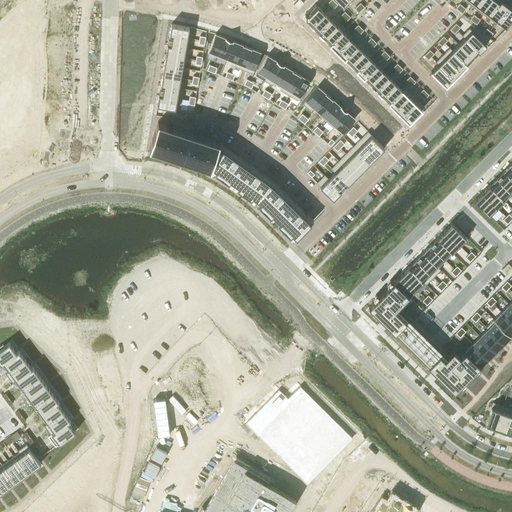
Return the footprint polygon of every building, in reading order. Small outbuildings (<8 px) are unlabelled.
[(477,0),(473,6),(480,12),(489,0),(477,0)] [(489,0),(480,12),(487,17),(500,0),(489,0)] [(501,0),(500,0),(487,17),(495,23),(497,22),(496,21),(508,5),(501,0)] [(305,14),(305,19),(311,25),(323,12),(315,4),(305,13),(305,14)] [(511,8),(508,5),(496,21),(497,22),(504,28),(511,17),(511,8)] [(323,12),(311,25),(317,31),(330,18),(323,12)] [(330,18),(317,31),(323,37),(339,22),(332,15),(330,18)] [(339,22),(323,37),(330,44),(345,28),(339,22)] [(171,23),(169,34),(189,37),(187,37),(189,26),(171,23)] [(469,27),(461,35),(464,37),(479,51),(486,44),(469,27)] [(345,28),(330,44),(337,51),(350,38),(352,35),(345,28)] [(215,33),(207,52),(217,56),(218,54),(217,54),(224,37),(215,33)] [(169,34),(167,44),(188,48),(189,37),(169,34)] [(224,37),(217,54),(218,54),(226,57),(233,40),(224,37)] [(464,37),(458,43),(473,58),(479,51),(464,37)] [(350,38),(337,51),(343,57),(356,44),(350,38)] [(233,40),(226,57),(235,61),(242,44),(233,40)] [(356,44),(343,57),(350,64),(365,48),(359,41),(356,44)] [(452,49),(452,50),(466,64),(473,58),(458,43),(452,49)] [(167,44),(165,54),(186,58),(188,48),(167,44)] [(235,61),(233,65),(242,69),(251,48),(242,44),(235,61)] [(449,47),(442,54),(459,71),(466,64),(452,50),(452,49),(449,47)] [(251,48),(242,69),(252,73),(260,51),(251,48)] [(365,48),(350,64),(356,70),(370,56),(371,56),(372,55),(365,48)] [(165,54),(164,64),(184,68),(186,58),(165,54)] [(442,54),(435,61),(438,64),(438,63),(453,78),(459,71),(442,54)] [(267,55),(257,70),(266,75),(266,76),(276,60),(267,55)] [(370,56),(356,70),(363,77),(377,62),(371,56),(370,56)] [(266,75),(263,79),(272,85),(274,83),(273,83),(284,65),(276,60),(266,76),(266,75)] [(377,62),(363,77),(369,83),(382,70),(383,70),(384,69),(377,62)] [(438,64),(431,70),(446,85),(453,78),(438,63),(438,64)] [(164,64),(162,74),(183,78),(184,68),(164,64)] [(284,65),(273,83),(274,83),(281,87),(292,70),(284,65)] [(281,87),(280,89),(280,90),(288,95),(300,75),(292,70),(281,87)] [(382,70),(369,83),(376,89),(389,76),(383,70),(382,70)] [(162,74),(160,84),(183,88),(183,87),(181,87),(183,78),(162,74)] [(300,75),(288,95),(297,100),(309,80),(300,75)] [(389,76),(376,89),(382,96),(395,83),(389,76)] [(395,83),(382,96),(389,102),(402,89),(401,89),(395,83)] [(160,84),(159,94),(181,98),(183,88),(160,84)] [(317,86),(302,103),(310,110),(313,107),(313,106),(325,92),(317,86)] [(402,89),(389,102),(395,108),(410,93),(404,86),(401,89),(402,89)] [(325,92),(313,106),(313,107),(320,112),(320,113),(332,99),(325,92)] [(410,93),(395,108),(402,115),(417,100),(410,93)] [(159,94),(157,105),(180,109),(181,98),(159,94)] [(320,112),(318,114),(319,114),(326,121),(340,105),(332,99),(320,113),(320,112)] [(417,100),(402,115),(409,122),(424,106),(417,100)] [(340,105),(326,121),(334,127),(335,125),(347,111),(340,105)] [(347,111),(335,125),(342,132),(354,118),(347,111)] [(158,120),(149,147),(196,162),(203,165),(203,164),(210,166),(215,170),(214,171),(228,181),(230,179),(234,183),(238,185),(237,188),(250,197),(252,195),(256,198),(260,201),(258,203),(270,215),(272,213),(279,221),(277,223),(289,235),(292,233),(296,237),(311,222),(270,182),(217,144),(158,125),(159,121),(158,120)] [(367,131),(360,138),(376,155),(384,147),(367,131)] [(360,138),(353,146),(369,162),(376,155),(360,138)] [(340,139),(335,143),(340,147),(344,143),(340,139)] [(353,146),(345,153),(362,169),(369,162),(353,146)] [(345,153),(338,160),(355,176),(362,169),(345,153)] [(338,160),(331,168),(334,171),(347,184),(355,176),(338,160)] [(511,164),(510,163),(503,170),(511,179),(511,164)] [(511,179),(503,170),(496,177),(510,192),(510,191),(511,189),(511,179)] [(328,178),(327,178),(340,191),(347,184),(334,171),(328,178)] [(324,174),(316,182),(333,199),(340,191),(327,178),(328,178),(324,174)] [(496,177),(488,185),(505,201),(511,193),(511,192),(510,191),(510,192),(496,177)] [(488,185),(481,192),(497,208),(505,201),(488,185)] [(481,192),(474,200),(490,216),(497,208),(481,192)] [(451,222),(444,230),(458,244),(458,245),(460,246),(468,238),(451,222)] [(444,230),(437,237),(451,251),(458,245),(458,244),(444,230)] [(437,237),(429,244),(444,259),(451,251),(437,237)] [(429,244),(422,252),(437,266),(444,259),(429,244)] [(422,252),(415,259),(433,277),(440,269),(437,266),(422,252)] [(415,259),(408,266),(422,280),(422,281),(425,284),(433,277),(415,259)] [(508,263),(502,268),(506,273),(511,267),(508,263)] [(408,266),(401,273),(415,288),(422,281),(422,280),(408,266)] [(401,273),(394,281),(408,295),(415,288),(401,273)] [(394,281),(368,306),(453,391),(478,365),(464,351),(459,356),(453,349),(444,358),(394,309),(408,295),(394,281)] [(511,306),(509,303),(501,311),(511,321),(511,306)] [(494,318),(493,319),(509,334),(511,331),(511,321),(501,311),(494,318)] [(493,318),(485,326),(487,328),(503,343),(511,335),(509,334),(493,319),(494,318),(493,318)] [(487,328),(480,335),(495,351),(496,350),(498,352),(501,348),(499,347),(503,343),(487,328)] [(480,335),(472,343),(488,359),(495,351),(480,335)] [(0,362),(1,364),(3,362),(2,362),(16,352),(16,351),(9,342),(4,345),(3,343),(0,345),(0,362)] [(472,343),(464,351),(480,366),(481,365),(482,367),(486,364),(484,362),(488,359),(472,343)] [(16,352),(2,362),(3,362),(8,370),(9,371),(25,359),(18,350),(16,351),(16,352)] [(8,370),(5,373),(12,382),(14,381),(14,380),(31,367),(25,359),(9,371),(8,370)] [(31,367),(14,380),(14,381),(20,389),(22,388),(39,375),(33,366),(31,367)] [(39,375),(22,388),(28,396),(29,396),(46,384),(39,375)] [(28,396),(26,397),(33,407),(35,405),(52,392),(46,384),(29,396),(28,396)] [(275,394),(240,428),(301,489),(310,481),(315,475),(349,442),(296,388),(282,402),(275,394)] [(52,392),(35,405),(41,414),(57,402),(57,403),(59,401),(52,392)] [(57,402),(41,414),(47,422),(48,422),(63,411),(57,403),(57,402)] [(493,402),(485,424),(495,427),(502,405),(493,402)] [(502,405),(495,427),(504,430),(511,409),(502,405)] [(47,422),(44,425),(50,434),(67,421),(68,422),(70,420),(63,411),(48,422),(47,422)] [(50,434),(48,435),(55,446),(64,439),(65,441),(71,437),(70,435),(75,431),(68,422),(67,421),(50,434)] [(26,443),(17,450),(18,452),(19,451),(32,469),(40,463),(38,459),(26,443)] [(18,452),(13,456),(26,473),(32,469),(19,451),(18,452)] [(13,456),(7,460),(20,478),(26,473),(13,456)] [(7,460),(1,464),(14,482),(20,478),(7,460)] [(236,460),(204,511),(290,511),(297,501),(260,479),(262,475),(236,460)] [(1,464),(0,465),(0,474),(9,486),(14,482),(1,464)] [(0,474),(0,486),(3,490),(9,486),(0,474)] [(380,496),(372,508),(378,511),(379,509),(383,511),(390,511),(400,497),(390,490),(384,499),(380,496)] [(400,497),(390,511),(404,511),(411,503),(400,496),(400,497)]
